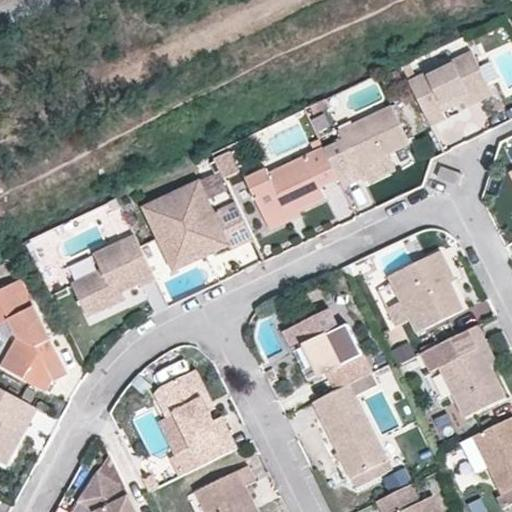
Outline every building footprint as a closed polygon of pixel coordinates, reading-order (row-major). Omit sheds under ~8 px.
[(473,53),(411,83),(432,128),(448,120),(445,113),(466,103),(491,90),(473,53)] [(495,97),(491,90),(466,103),(468,110),(495,97)] [(343,140),(325,149),(337,176),(356,166),(362,163),(365,169),(411,146),(392,106),(339,131),(343,140)] [(325,149),(319,139),(311,143),(315,152),(270,174),(267,169),(247,179),(268,223),(297,209),(300,214),(328,201),(322,190),(340,181),(337,176),(325,149)] [(436,175),(460,184),(464,173),(440,164),(436,175)] [(255,241),(235,199),(214,208),(201,183),(146,209),(168,254),(172,252),(187,254),(189,258),(211,248),(215,254),(232,247),(234,251),(255,241)] [(297,209),(268,223),(272,233),(302,218),(300,214),(297,209)] [(158,282),(136,236),(96,256),(103,270),(74,285),(90,319),(119,306),(116,298),(120,295),(141,285),(143,290),(158,282)] [(172,252),(168,254),(176,273),(215,254),(211,248),(189,258),(187,254),(172,252)] [(447,275),(452,273),(442,253),(391,278),(418,335),(465,311),(452,284),(447,275)] [(457,282),(452,273),(447,275),(452,284),(457,282)] [(23,281),(0,292),(0,297),(11,318),(21,336),(2,367),(48,393),(54,383),(68,374),(23,281)] [(116,298),(119,306),(125,303),(120,295),(116,298)] [(0,324),(11,318),(0,297),(0,324)] [(334,389),(349,381),(371,371),(347,322),(338,327),(328,306),(282,328),(293,349),(298,346),(305,343),(313,359),(320,374),(326,371),(334,389)] [(488,344),(479,327),(423,355),(432,373),(441,368),(464,419),(506,398),(491,368),(481,348),(488,344)] [(306,362),(313,359),(305,343),(298,346),(306,362)] [(497,364),(488,344),(481,348),(491,368),(497,364)] [(189,370),(207,409),(215,406),(196,367),(189,370)] [(197,465),(225,451),(218,437),(229,432),(221,416),(213,420),(207,409),(189,370),(161,384),(156,391),(161,403),(169,399),(174,410),(190,445),(188,446),(197,465)] [(334,389),(312,399),(349,475),(386,457),(349,381),(334,389)] [(30,426),(39,411),(0,388),(0,461),(8,466),(25,436),(16,430),(21,421),(30,426)] [(166,414),(174,410),(169,399),(161,403),(166,414)] [(511,415),(473,434),(501,491),(506,489),(511,486),(511,415)] [(16,430),(25,436),(30,426),(21,421),(16,430)] [(225,451),(236,446),(229,432),(218,437),(225,451)] [(475,472),(488,465),(473,434),(460,440),(475,472)] [(175,453),(184,472),(197,465),(188,446),(175,453)] [(99,473),(80,502),(95,511),(136,511),(127,491),(110,458),(99,473)] [(251,511),(247,501),(252,499),(246,487),(256,482),(248,466),(195,492),(205,511),(251,511)] [(153,474),(142,481),(149,495),(160,489),(153,474)] [(410,487),(378,503),(382,511),(441,511),(434,498),(419,505),(410,487)] [(511,501),(506,489),(501,491),(496,494),(501,505),(511,501)] [(258,511),(252,499),(247,501),(251,511),(258,511)]
